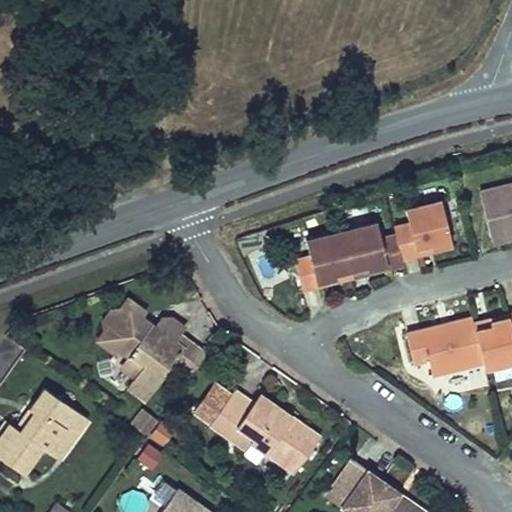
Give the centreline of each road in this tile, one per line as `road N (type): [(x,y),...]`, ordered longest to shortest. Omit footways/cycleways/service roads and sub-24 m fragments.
road 1 (tertiary): [(177,200),(497,95)]
road 2 (residential): [(511,505),(290,347)]
road 3 (residential): [(511,263),(388,293),(290,347)]
road 4 (residential): [(290,347),(233,304),(177,200)]
road 5 (tertiary): [(0,263),(177,200)]
